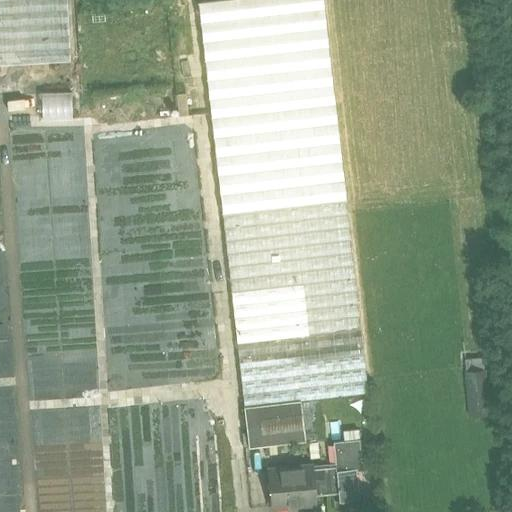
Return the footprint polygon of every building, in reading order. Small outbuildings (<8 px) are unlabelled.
[(0,0),(0,52),(67,48),(63,0),(0,0)] [(321,0),(273,0),(198,8),(210,117),(242,406),(243,406),(248,446),(304,439),(304,440),(322,438),(318,398),(367,391),(333,103),(321,0)] [(486,368),(485,369),(484,357),(465,358),(466,370),(465,371),(470,417),(491,415),(486,368)] [(334,462),(327,463),(328,478),(336,478),(337,491),(338,501),(358,499),(355,471),(363,470),(362,462),(360,462),(358,438),(332,441),(334,462)] [(328,478),(327,463),(281,467),(283,488),(270,490),(272,507),(303,504),(302,495),(337,491),(336,478),(328,478)]
